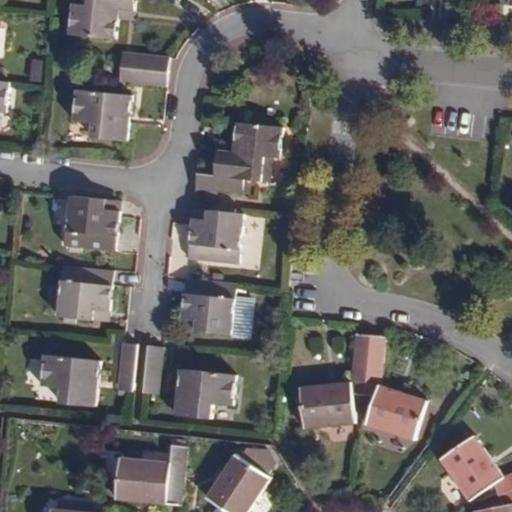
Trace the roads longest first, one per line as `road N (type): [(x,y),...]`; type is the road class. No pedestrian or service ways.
road 1 (residential): [(511,62),(246,25),(215,39),(183,76),(173,158),(155,187)]
road 2 (residential): [(341,300),(424,316),(511,371)]
road 3 (residential): [(155,187),(0,168)]
road 4 (residential): [(155,187),(143,316)]
